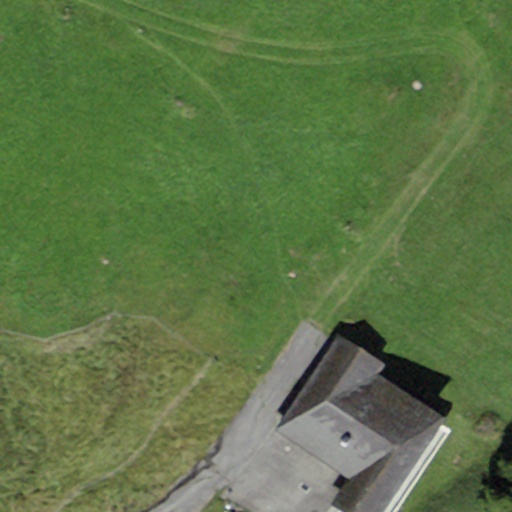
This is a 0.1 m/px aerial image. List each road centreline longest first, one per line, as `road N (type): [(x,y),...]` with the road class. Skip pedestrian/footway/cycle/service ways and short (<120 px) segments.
road 1 (track): [(88,0),(207,53),(340,64),(446,41),(483,51),(502,93),(498,143),(338,289),(312,333)]
road 2 (residential): [(171,511),(232,458),(312,333)]
